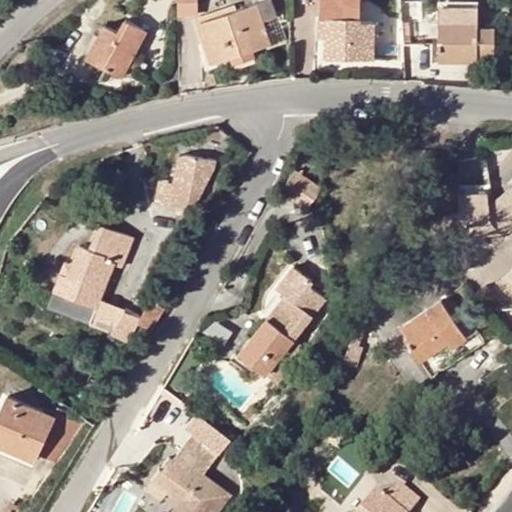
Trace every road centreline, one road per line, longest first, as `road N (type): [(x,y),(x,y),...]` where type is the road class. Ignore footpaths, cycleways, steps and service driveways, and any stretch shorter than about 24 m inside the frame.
road 1 (residential): [(286,95),(274,147),(67,511)]
road 2 (tertiary): [(286,95),(171,112),(45,146)]
road 3 (tertiary): [(511,108),(286,95)]
